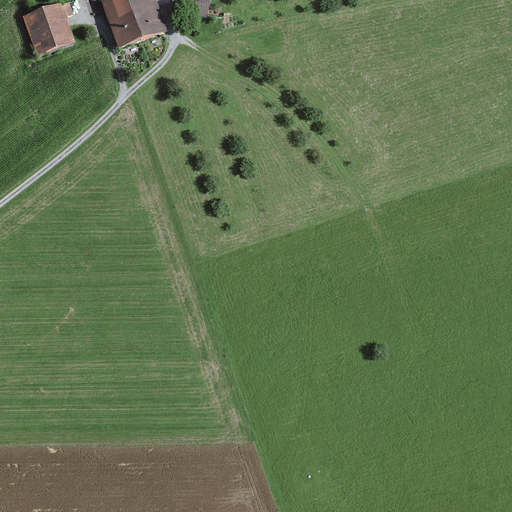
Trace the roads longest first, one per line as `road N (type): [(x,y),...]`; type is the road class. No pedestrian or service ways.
road 1 (track): [(403,300),(369,209),(294,110),(175,38)]
road 2 (track): [(0,204),(168,58),(175,38),(163,5)]
